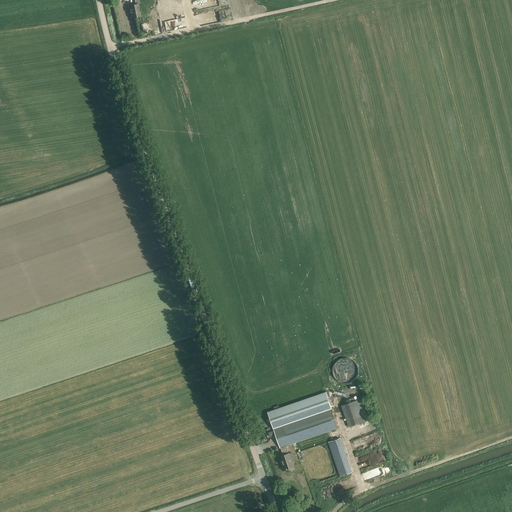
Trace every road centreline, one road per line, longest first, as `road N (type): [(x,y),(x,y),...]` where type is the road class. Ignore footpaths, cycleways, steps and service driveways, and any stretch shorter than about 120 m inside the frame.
road 1 (tertiary): [(263,477),(131,118),(98,0)]
road 2 (track): [(109,46),(327,0)]
road 3 (track): [(333,511),(384,481),(511,436)]
